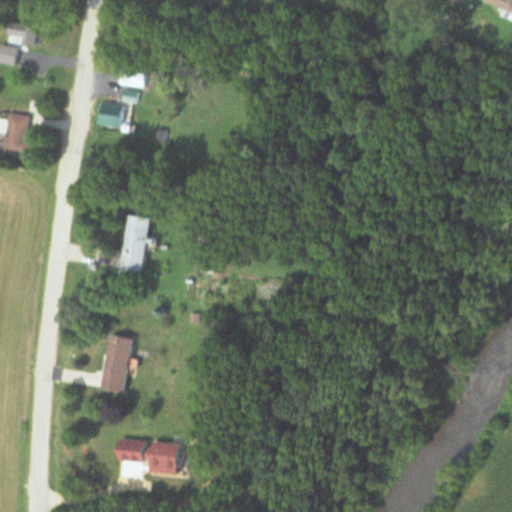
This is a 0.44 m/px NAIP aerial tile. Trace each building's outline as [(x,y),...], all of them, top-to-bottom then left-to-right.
[(511,0),(482,0),(482,2),(511,14),(511,0)] [(38,25),(26,23),(26,25),(9,22),(6,34),(23,37),(22,43),(35,45),(38,25)] [(0,46),(21,50),(18,66),(0,62),(0,46)] [(147,71),(145,87),(120,84),(122,68),(147,71)] [(139,91),(137,103),(121,101),(123,88),(139,91)] [(122,127),(125,106),(102,102),(99,123),(122,127)] [(23,140),(27,117),(8,114),(7,120),(0,119),(0,132),(5,133),(2,152),(28,156),(30,141),(23,140)] [(165,131),(164,141),(155,140),(156,130),(165,131)] [(147,220),(138,274),(117,271),(126,217),(147,220)] [(221,224),(220,242),(185,239),(187,221),(221,224)] [(132,341),(123,394),(101,390),(110,337),(132,341)]
